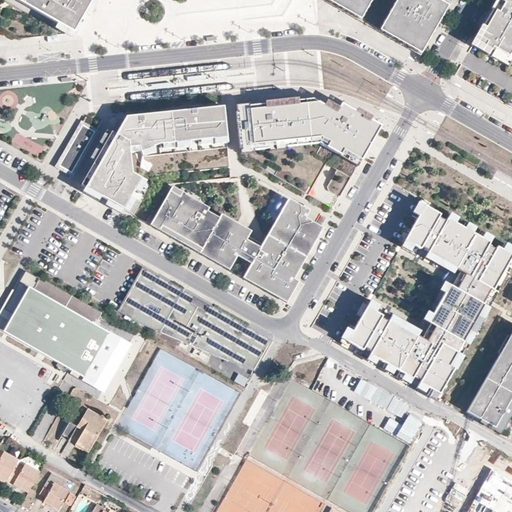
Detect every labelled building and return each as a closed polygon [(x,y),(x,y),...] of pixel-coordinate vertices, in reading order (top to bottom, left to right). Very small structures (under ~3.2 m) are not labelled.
[(16,0),(67,29),(83,1),(80,0),(16,0)] [(80,0),(83,1),(67,29),(73,32),(91,0),(80,0)] [(441,19),(436,16),(419,46),(338,0),(322,0),(331,4),(420,56),(441,19)] [(338,0),(419,46),(436,16),(441,7),(428,0),(338,0)] [(511,60),(511,0),(497,0),(467,54),(504,75),(511,60)] [(249,109),(236,110),(240,148),(253,147),(253,150),(269,149),(268,146),(286,144),(286,147),(319,143),(357,165),(380,126),(340,104),(338,108),(336,113),(323,106),(309,98),(297,99),(297,104),(281,106),(280,103),(249,106),(249,109)] [(326,101),(323,106),(336,113),(338,108),(326,101)] [(171,114),(127,118),(140,152),(152,147),(158,145),(161,145),(188,141),(199,140),(226,137),(223,107),(170,112),(171,114)] [(125,117),(115,134),(128,142),(129,153),(140,152),(127,118),(171,114),(170,112),(125,117)] [(72,143),(82,125),(81,121),(69,141),(72,143)] [(99,131),(81,121),(82,125),(95,132),(99,131)] [(85,150),(95,132),(82,125),(72,143),(85,150)] [(87,152),(99,131),(95,132),(85,150),(87,152)] [(111,132),(80,185),(133,216),(141,202),(131,196),(135,190),(141,179),(132,173),(129,153),(128,142),(115,134),(111,132)] [(226,137),(199,140),(200,146),(227,143),(226,137)] [(72,143),(69,141),(55,167),(73,177),(87,152),(85,150),(72,143)] [(188,141),(161,145),(162,150),(189,147),(188,141)] [(152,147),(140,152),(142,157),(154,152),(152,147)] [(141,179),(135,190),(139,192),(146,181),(141,179)] [(150,225),(229,270),(238,252),(241,248),(245,241),(248,236),(250,232),(221,215),(219,218),(207,212),(209,208),(198,202),(179,191),(172,187),(150,225)] [(200,198),(181,187),(179,191),(198,202),(200,198)] [(426,203),(441,211),(445,205),(422,192),(419,199),(426,203)] [(253,261),(243,278),(260,288),(281,299),(293,279),(322,228),(305,219),(309,211),(288,199),(261,247),(260,249),(255,257),(253,261)] [(420,213),(426,203),(419,199),(413,209),(420,213)] [(492,286),(494,287),(511,256),(511,252),(498,244),(497,247),(489,242),(491,240),(448,215),(446,218),(439,214),(441,211),(426,203),(420,213),(406,237),(421,246),(423,243),(430,247),(429,250),(457,266),(453,274),(469,283),(474,276),(492,286)] [(397,238),(403,241),(406,237),(420,213),(413,209),(397,238)] [(452,209),(448,215),(491,240),(494,233),(452,209)] [(321,226),(326,218),(321,215),(316,223),(321,226)] [(248,236),(245,241),(260,249),(261,247),(262,244),(248,236)] [(421,246),(406,237),(403,241),(419,250),(421,246)] [(511,243),(502,238),(498,244),(511,252),(511,243)] [(255,257),(241,248),(238,252),(253,261),(255,257)] [(454,271),(457,266),(429,250),(426,254),(454,271)] [(498,290),(511,266),(511,256),(494,287),(498,290)] [(241,339),(228,361),(255,372),(272,341),(184,290),(160,277),(142,266),(130,287),(117,311),(130,318),(134,320),(142,324),(153,329),(160,332),(174,307),(177,302),(241,339)] [(4,331),(59,363),(70,369),(107,389),(132,345),(96,325),(102,313),(41,278),(26,270),(5,308),(14,313),(11,320),(4,331)] [(469,283),(453,274),(448,281),(450,282),(483,301),(492,286),(474,276),(469,283)] [(286,303),(298,282),(293,279),(281,299),(286,303)] [(427,318),(429,319),(450,282),(448,281),(444,279),(422,316),(427,318)] [(383,312),(368,304),(348,339),(363,347),(365,344),(372,348),(370,352),(413,376),(415,373),(422,377),(421,380),(440,391),(455,365),(451,363),(485,303),(483,301),(450,282),(429,319),(427,318),(423,326),(419,333),(391,317),(389,319),(382,315),(383,312)] [(338,341),(344,345),(372,297),(365,293),(338,341)] [(372,297),(368,304),(383,312),(387,306),(372,297)] [(241,339),(177,302),(174,307),(160,332),(228,361),(241,339)] [(490,305),(485,303),(451,363),(455,365),(490,305)] [(11,320),(14,313),(5,308),(1,315),(11,320)] [(394,310),(391,317),(419,333),(423,326),(394,310)] [(511,331),(509,336),(511,337),(511,341),(504,356),(499,354),(466,412),(480,420),(501,431),(511,412),(511,331)] [(511,341),(511,337),(509,336),(499,354),(504,356),(511,341)] [(360,354),(363,347),(348,339),(344,345),(360,354)] [(413,376),(370,352),(367,358),(409,382),(413,376)] [(65,372),(70,369),(59,363),(57,366),(65,372)] [(440,391),(421,380),(417,387),(437,398),(440,391)] [(84,429),(78,439),(91,447),(107,419),(88,408),(83,416),(89,419),(84,429)] [(78,426),(84,429),(89,419),(83,416),(78,426)] [(501,431),(480,420),(479,423),(499,435),(501,431)] [(70,438),(78,426),(70,421),(63,434),(70,438)] [(78,439),(76,443),(89,451),(91,447),(78,439)] [(17,462),(18,460),(18,459),(0,449),(0,476),(6,480),(17,462)] [(18,460),(17,462),(24,465),(25,464),(36,470),(41,463),(29,456),(18,460)] [(39,472),(36,470),(25,464),(24,465),(17,462),(6,480),(28,493),(39,472)] [(511,511),(511,481),(492,470),(468,511),(511,511)] [(51,474),(40,493),(46,497),(44,501),(58,510),(63,501),(71,505),(75,497),(68,493),(69,491),(62,486),(64,481),(51,474)] [(84,484),(81,490),(90,495),(93,489),(84,484)] [(93,489),(90,495),(98,499),(101,494),(93,489)]
